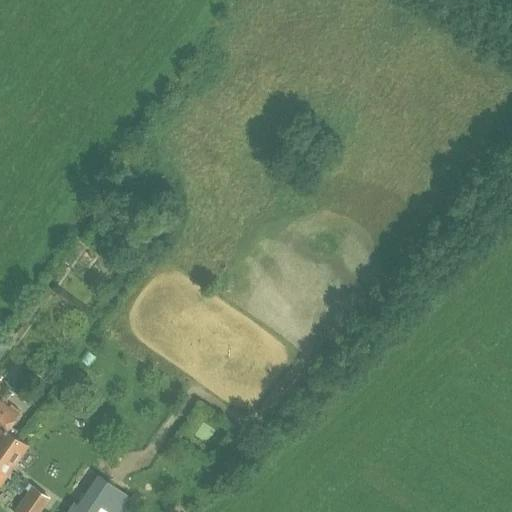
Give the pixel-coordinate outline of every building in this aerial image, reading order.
[(87,235),(97,243),(112,221),(102,214),(87,235)] [(0,359),(10,345),(0,337),(0,359)] [(36,372),(43,377),(51,366),(44,361),(36,372)] [(12,511),(39,511),(50,497),(32,484),(32,485),(10,469),(28,444),(6,429),(19,411),(0,398),(0,484),(7,474),(29,490),(12,511)] [(218,447),(223,432),(208,426),(202,442),(218,447)] [(65,511),(131,511),(139,501),(98,472),(76,503),(74,501),(65,511)]
